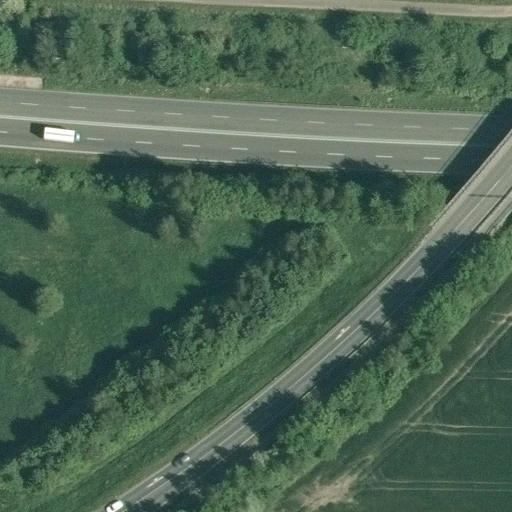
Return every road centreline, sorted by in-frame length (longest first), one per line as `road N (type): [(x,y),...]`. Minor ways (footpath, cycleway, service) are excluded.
road 1 (secondary): [(128,511),(353,334),(511,158)]
road 2 (trunk): [(0,107),(511,141)]
